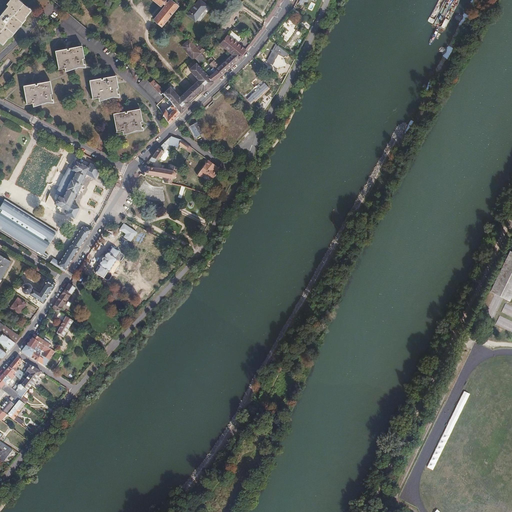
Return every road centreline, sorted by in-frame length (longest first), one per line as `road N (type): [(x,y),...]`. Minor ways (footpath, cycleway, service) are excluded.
road 1 (residential): [(255,146),(199,251),(74,390)]
road 2 (residential): [(175,127),(258,46),(289,0)]
road 3 (residential): [(255,146),(327,0)]
road 4 (residential): [(0,102),(130,173)]
road 5 (residential): [(130,173),(64,280)]
